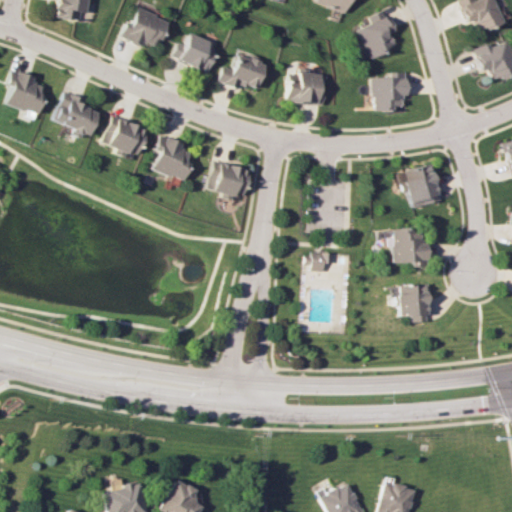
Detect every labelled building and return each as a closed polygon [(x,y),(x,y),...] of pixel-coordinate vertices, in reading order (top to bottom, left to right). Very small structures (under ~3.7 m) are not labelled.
[(52,0),(49,16),(74,20),(76,11),(81,12),(82,0),(52,0)] [(310,0),(310,1),(339,12),(343,0),(349,0),(351,0),(310,0)] [(499,21),(490,0),(454,0),(463,22),(470,19),(475,31),(499,21)] [(163,19),(133,7),(127,22),(122,20),(115,35),(150,50),(163,19)] [(364,57),(390,46),(384,32),(388,30),(379,9),(364,16),(366,22),(352,28),(364,57)] [(179,43),(174,41),(166,56),(199,72),(213,46),(184,32),(179,43)] [(469,47),(477,70),(482,68),(487,80),(511,71),(511,66),(503,39),(485,45),(484,42),(469,47)] [(212,80),(234,88),(236,83),(251,88),(260,62),(233,52),(227,68),(218,65),(212,80)] [(0,94),(0,103),(27,113),(39,83),(4,70),(0,80),(0,84),(3,86),(0,94)] [(366,77),(367,109),(400,108),(399,71),(384,71),(384,76),(366,77)] [(319,104),(320,73),(282,72),(281,102),(319,104)] [(91,108),(57,91),(44,119),(64,128),(62,133),(76,139),(91,108)] [(93,141),(127,156),(139,129),(105,114),(93,141)] [(143,167),(173,180),(185,152),(172,147),(174,142),(152,133),(146,149),(150,150),(143,167)] [(511,138),(499,141),(506,177),(511,176),(511,138)] [(236,196),(242,167),(205,159),(199,188),(236,196)] [(433,200),(425,163),(394,171),(403,207),(433,200)] [(383,262),(402,262),(402,266),(417,265),(416,228),(383,229),(383,262)] [(322,262),(322,252),(298,252),(298,270),(314,270),(314,262),(322,262)] [(401,321),(418,320),(417,283),(389,284),(390,293),(386,294),(387,315),(401,315),(401,321)] [(167,477),(150,508),(157,511),(189,511),(193,505),(187,501),(185,493),(187,488),(167,477)] [(100,511),(93,491),(112,485),(112,484),(122,480),(123,482),(129,480),(138,511),(100,511)] [(374,481),(368,511),(400,511),(405,488),(395,486),(396,483),(383,480),(383,483),(374,481)] [(319,511),(311,497),(318,492),(317,491),(328,485),(329,487),(339,482),(356,511),(319,511)]
